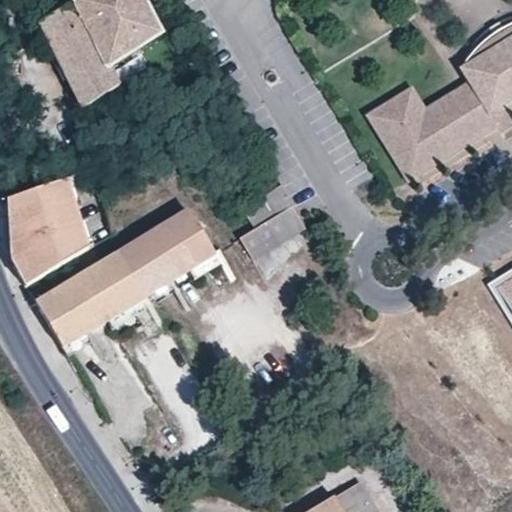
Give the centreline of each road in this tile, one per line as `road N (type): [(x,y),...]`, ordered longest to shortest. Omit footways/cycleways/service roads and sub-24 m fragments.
road 1 (residential): [(364,239),(240,18)]
road 2 (tertiary): [(126,511),(0,312)]
road 3 (residential): [(364,239),(348,272),(370,303),(407,299),(423,269)]
